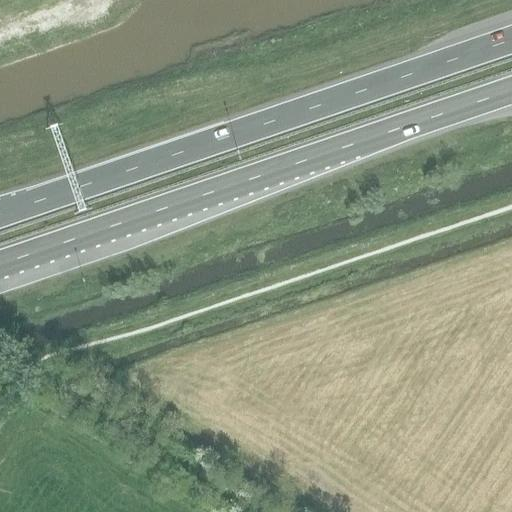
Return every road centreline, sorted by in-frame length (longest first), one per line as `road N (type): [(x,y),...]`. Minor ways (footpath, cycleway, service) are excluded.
road 1 (trunk): [(511,40),(0,215)]
road 2 (trunk): [(0,265),(511,91)]
